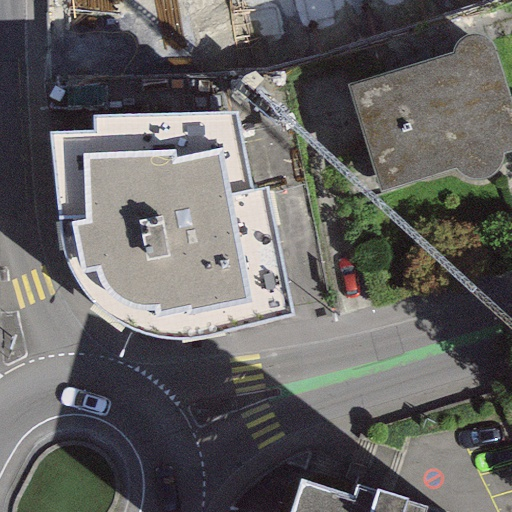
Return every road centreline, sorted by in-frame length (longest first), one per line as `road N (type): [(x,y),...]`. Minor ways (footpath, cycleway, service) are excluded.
road 1 (primary): [(157,431),(511,327)]
road 2 (tertiary): [(19,403),(0,226)]
road 3 (primary): [(157,431),(101,389),(49,390),(19,403)]
